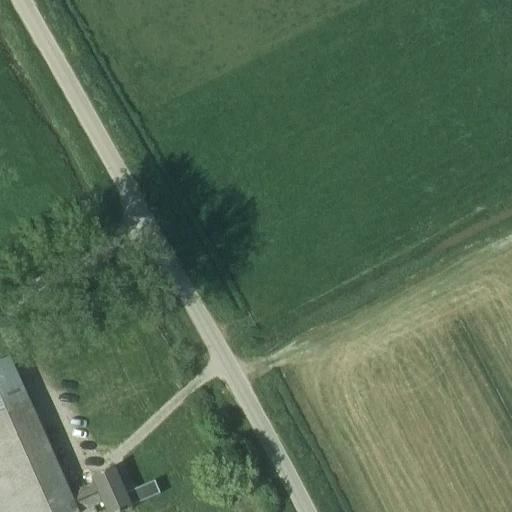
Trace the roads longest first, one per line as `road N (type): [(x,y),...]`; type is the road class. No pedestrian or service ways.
road 1 (unclassified): [(305,511),(242,374),(151,214)]
road 2 (unclassified): [(151,214),(26,0)]
road 3 (unclassified): [(0,297),(151,214)]
